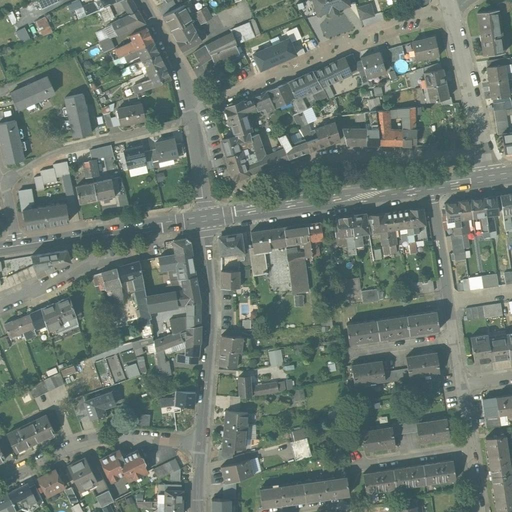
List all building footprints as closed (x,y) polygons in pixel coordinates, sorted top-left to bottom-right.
[(56,0),(37,0),(42,10),(58,2),(56,0)] [(94,0),(95,2),(84,7),(86,15),(97,11),(98,10),(108,5),(116,1),(115,0),(94,0)] [(131,0),(122,0),(129,15),(137,10),(131,0)] [(312,0),(310,0),(295,4),(303,18),(317,14),(312,0)] [(312,0),(317,14),(317,15),(328,12),(330,17),(332,17),(338,16),(339,14),(337,9),(349,5),(347,0),(312,0)] [(511,0),(508,0),(495,5),(500,16),(511,10),(511,0)] [(79,2),(68,6),(71,13),(82,8),(79,2)] [(165,4),(157,8),(160,13),(168,9),(165,4)] [(370,4),(357,8),(360,20),(374,16),(370,4)] [(108,5),(98,10),(103,23),(114,17),(108,5)] [(184,5),(162,16),(171,33),(190,23),(192,21),(184,5)] [(205,7),(195,13),(200,23),(210,18),(209,15),(205,7)] [(129,15),(111,25),(116,36),(123,33),(144,24),(137,10),(129,15)] [(497,10),(476,13),(483,56),(503,53),(497,10)] [(45,17),(38,20),(43,31),(47,29),(44,23),(47,21),(45,17)] [(259,35),(253,21),(248,23),(254,37),(259,35)] [(190,23),(171,33),(176,41),(194,30),(190,23)] [(248,23),(231,30),(231,33),(236,44),(254,37),(248,23)] [(111,25),(106,28),(110,38),(114,37),(116,36),(111,25)] [(147,28),(131,35),(134,42),(137,50),(153,43),(147,28)] [(289,39),(290,43),(301,38),(296,28),(286,32),(289,39)] [(194,30),(176,41),(182,51),(202,40),(198,34),(196,30),(194,30)] [(204,30),(198,34),(202,40),(206,35),(204,30)] [(116,36),(114,37),(116,41),(125,37),(123,33),(116,36)] [(231,33),(221,38),(225,49),(233,46),(236,44),(231,33)] [(435,36),(426,38),(426,39),(412,42),(416,61),(439,56),(435,36)] [(221,38),(210,44),(205,46),(210,55),(211,54),(225,49),(221,38)] [(273,46),(280,62),(296,55),(290,43),(289,39),(273,46)] [(134,42),(116,50),(118,55),(119,58),(121,57),(137,50),(134,42)] [(153,43),(137,50),(140,54),(143,61),(159,54),(153,43)] [(402,45),(387,50),(392,62),(405,58),(402,45)] [(205,46),(193,53),(201,65),(212,58),(211,54),(210,55),(205,46)] [(225,49),(211,54),(212,58),(214,63),(218,61),(234,54),(236,53),(233,46),(225,49)] [(253,55),(260,71),(280,62),(273,46),(253,55)] [(137,50),(121,57),(123,61),(124,63),(137,57),(140,54),(137,50)] [(379,52),(361,59),(362,62),(367,79),(368,78),(386,73),(379,52)] [(159,54),(143,61),(145,66),(147,71),(145,72),(145,74),(164,66),(159,54)] [(234,54),(218,61),(220,67),(236,60),(234,54)] [(353,54),(344,58),(351,74),(350,74),(351,75),(358,72),(356,64),(353,54)] [(344,58),(329,65),(329,66),(314,73),(322,87),(350,74),(351,74),(344,58)] [(508,58),(487,61),(487,67),(504,65),(504,66),(509,65),(508,58)] [(143,61),(127,68),(129,72),(129,74),(143,68),(145,66),(143,61)] [(362,62),(356,64),(358,72),(362,84),(369,82),(368,78),(367,79),(362,62)] [(487,67),(486,67),(488,83),(506,81),(504,66),(504,65),(487,67)] [(164,66),(145,74),(146,76),(149,75),(151,79),(144,82),(147,89),(170,79),(164,66)] [(442,69),(423,73),(424,79),(422,79),(424,88),(445,83),(442,69)] [(313,72),(288,83),(295,98),(295,99),(301,96),(322,87),(314,73),(313,72)] [(46,78),(11,94),(18,110),(54,94),(46,78)] [(506,81),(488,83),(491,100),(509,97),(506,81)] [(144,82),(134,87),(137,94),(147,89),(144,82)] [(288,83),(267,92),(252,98),(256,108),(257,111),(265,108),(267,112),(292,101),(291,100),(295,98),(288,83)] [(445,83),(424,88),(427,102),(448,98),(445,83)] [(323,89),(312,95),(317,105),(320,104),(332,99),(330,94),(326,94),(323,89)] [(82,95),(65,99),(73,138),(90,134),(82,95)] [(301,96),(295,99),(295,98),(292,100),(298,114),(307,110),(301,96)] [(243,102),(228,108),(226,111),(229,120),(228,121),(226,123),(227,125),(229,127),(231,126),(234,137),(249,132),(252,132),(246,112),(256,108),(252,98),(243,102)] [(141,105),(117,110),(121,126),(145,121),(141,105)] [(414,108),(395,110),(396,117),(404,116),(404,130),(414,130),(414,114),(414,108)] [(387,110),(376,111),(377,132),(389,132),(389,130),(387,110)] [(373,129),(366,129),(366,146),(378,146),(377,132),(376,111),(368,112),(371,127),(373,127),(373,129)] [(365,113),(355,115),(356,122),(366,121),(365,113)] [(109,114),(103,116),(107,129),(113,128),(109,114)] [(14,121),(0,124),(0,136),(6,164),(23,160),(14,121)] [(335,122),(314,129),(317,138),(313,139),(306,142),(310,152),(340,141),(335,122)] [(308,124),(298,129),(302,135),(306,142),(313,139),(308,124)] [(298,129),(292,132),(296,138),(302,135),(298,129)] [(366,129),(342,129),(347,145),(366,146),(366,129)] [(389,132),(377,132),(378,146),(402,146),(402,133),(395,133),(395,130),(389,130),(389,132)] [(404,130),(402,130),(402,133),(402,146),(411,146),(411,143),(415,143),(415,133),(414,133),(414,130),(404,130)] [(249,132),(234,137),(239,151),(253,148),(250,138),(249,132)] [(511,132),(501,134),(504,153),(511,151),(511,132)] [(306,142),(291,147),(284,135),(278,138),(284,150),(285,150),(289,159),(310,152),(306,142)] [(265,157),(257,136),(250,138),(255,154),(257,162),(253,163),(254,163),(245,167),(248,175),(289,159),(285,150),(284,150),(274,154),(274,153),(265,157)] [(234,137),(222,140),(227,158),(240,154),(239,151),(234,137)] [(159,162),(178,157),(175,145),(174,140),(155,144),(156,150),(159,162)] [(181,144),(175,145),(178,157),(184,156),(181,144)] [(111,146),(89,151),(92,161),(95,161),(113,156),(111,146)] [(141,147),(124,151),(128,168),(145,164),(143,153),(141,147)] [(253,148),(239,151),(240,154),(241,158),(255,154),(253,148)] [(160,167),(159,162),(156,150),(150,151),(154,169),(160,167)] [(149,151),(143,153),(145,164),(147,170),(153,168),(149,151)] [(240,154),(227,158),(234,181),(248,175),(245,167),(254,163),(253,163),(257,162),(255,154),(241,158),(240,154)] [(67,161),(52,165),(53,168),(55,177),(62,176),(69,175),(69,173),(68,166),(67,161)] [(92,161),(89,162),(92,177),(98,176),(95,161),(92,161)] [(89,162),(83,163),(84,168),(86,178),(92,177),(89,162)] [(83,163),(68,166),(69,173),(74,172),(79,169),(84,168),(83,163)] [(53,168),(40,171),(41,176),(43,184),(56,181),(55,177),(53,168)] [(69,175),(62,176),(64,190),(72,189),(69,175)] [(43,184),(41,176),(34,177),(36,191),(44,189),(43,184)] [(115,196),(111,179),(94,183),(97,199),(115,196)] [(94,183),(76,187),(79,203),(97,199),(94,183)] [(30,189),(18,191),(21,210),(22,210),(30,208),(30,204),(33,204),(30,189)] [(72,189),(64,190),(67,203),(75,202),(72,189)] [(511,224),(511,225),(509,216),(511,215),(511,194),(500,196),(507,245),(511,244),(511,224)] [(496,197),(483,198),(487,224),(493,223),(493,218),(491,215),(499,214),(496,197)] [(483,198),(470,200),(472,218),(480,217),(479,220),(480,225),(487,224),(483,198)] [(470,200),(457,202),(461,226),(466,226),(465,219),(472,218),(470,200)] [(457,202),(444,204),(445,210),(441,211),(442,217),(446,216),(447,222),(454,221),(455,227),(461,226),(457,202)] [(30,208),(22,210),(25,228),(68,222),(65,203),(30,208)] [(422,207),(410,209),(413,233),(414,242),(427,240),(424,220),(428,219),(427,213),(423,214),(422,207)] [(410,209),(397,211),(399,229),(407,228),(408,234),(413,233),(410,209)] [(397,211),(384,213),(387,237),(393,236),(392,230),(399,229),(397,211)] [(384,213),(366,216),(368,230),(373,229),(374,233),(381,232),(382,238),(387,237),(384,213)] [(365,214),(350,216),(354,242),(354,247),(362,246),(360,234),(368,233),(368,230),(366,216),(365,214)] [(349,216),(344,216),(344,217),(335,218),(336,220),(332,220),(334,236),(335,236),(338,235),(339,237),(346,236),(347,243),(354,242),(350,216),(349,216)] [(332,220),(326,221),(330,253),(336,252),(336,247),(337,247),(335,236),(334,236),(332,220)] [(320,222),(308,224),(311,248),(316,247),(315,241),(323,240),(320,222)] [(308,224),(283,228),(285,246),(304,243),(305,251),(311,250),(311,248),(308,224)] [(283,228),(267,230),(270,248),(285,246),(283,228)] [(267,230),(251,232),(253,248),(249,248),(253,276),(267,274),(264,250),(270,249),(270,248),(267,230)] [(462,235),(455,236),(455,233),(452,233),(453,236),(451,236),(453,254),(464,252),(463,241),(462,235)] [(241,234),(218,237),(221,256),(238,253),(238,256),(243,255),(241,234)] [(393,236),(387,237),(389,246),(393,245),(393,247),(396,247),(394,236),(393,236)] [(175,255),(158,258),(160,271),(169,269),(171,286),(166,287),(167,294),(184,291),(182,279),(196,277),(190,242),(186,239),(173,242),(175,255)] [(296,248),(286,250),(292,294),(309,292),(303,253),(297,254),(296,248)] [(67,251),(31,256),(34,266),(32,266),(37,276),(70,262),(67,251)] [(138,262),(124,266),(128,279),(127,279),(131,295),(135,293),(142,319),(139,320),(141,326),(149,323),(149,321),(150,321),(148,311),(145,299),(145,298),(138,262)] [(32,266),(1,280),(5,290),(37,276),(32,266)] [(116,268),(101,273),(106,289),(121,285),(116,268)] [(239,271),(221,271),(221,289),(239,289),(239,271)] [(101,273),(93,276),(96,286),(99,285),(100,291),(106,289),(101,273)] [(496,274),(481,276),(483,288),(483,287),(497,285),(498,286),(496,274)] [(481,276),(468,278),(468,279),(470,290),(482,288),(483,288),(481,276)] [(167,294),(145,298),(145,299),(148,311),(174,307),(200,302),(196,277),(182,279),(184,291),(167,294)] [(438,280),(426,280),(427,291),(438,290),(438,280)] [(377,289),(361,291),(363,303),(379,301),(377,289)] [(108,295),(102,297),(105,307),(111,305),(108,295)] [(70,297),(53,304),(57,312),(50,315),(54,325),(66,320),(68,327),(78,322),(70,297)] [(119,303),(115,304),(117,311),(124,309),(123,302),(119,303)] [(53,304),(41,309),(46,325),(49,338),(56,336),(53,326),(54,325),(50,315),(57,312),(53,304)] [(111,305),(105,307),(109,323),(119,320),(117,311),(115,304),(111,305)] [(501,304),(483,306),(485,318),(502,315),(501,304)] [(239,322),(250,322),(250,305),(240,305),(239,322)] [(483,306),(465,309),(467,321),(485,318),(483,306)] [(41,309),(30,314),(35,327),(36,329),(46,325),(41,309)] [(436,311),(406,316),(409,335),(439,330),(436,311)] [(200,312),(187,314),(187,318),(187,327),(200,325),(200,312)] [(25,317),(25,316),(17,320),(22,332),(25,341),(36,336),(33,328),(35,327),(30,314),(29,314),(30,315),(25,317)] [(406,316),(376,320),(379,339),(409,335),(406,316)] [(187,318),(171,319),(175,335),(187,331),(187,327),(187,318)] [(17,320),(13,322),(13,321),(5,325),(5,324),(4,325),(9,337),(22,332),(17,320)] [(376,320),(346,325),(349,344),(379,339),(376,320)] [(149,323),(141,326),(141,329),(144,328),(146,334),(141,336),(142,340),(152,338),(149,323)] [(200,325),(187,327),(187,331),(175,335),(174,335),(154,342),(156,352),(163,349),(186,340),(186,347),(191,344),(199,343),(200,335),(200,325)] [(487,338),(472,340),(471,338),(470,338),(475,364),(492,362),(488,339),(488,335),(487,335),(487,338)] [(242,338),(221,336),(220,351),(238,353),(241,353),(248,352),(247,347),(241,347),(242,338)] [(506,336),(488,339),(492,362),(510,359),(506,336)] [(5,337),(0,338),(0,339),(4,350),(10,348),(5,337)] [(142,340),(138,341),(140,347),(154,342),(152,338),(142,340)] [(191,344),(186,347),(185,347),(185,349),(178,351),(177,362),(198,364),(199,343),(191,344)] [(280,348),(266,350),(269,366),(282,363),(280,348)] [(156,352),(157,358),(164,355),(163,349),(156,352)] [(238,353),(220,351),(218,366),(236,368),(238,353)] [(421,355),(423,373),(429,372),(429,374),(439,373),(436,353),(421,355)] [(164,355),(157,358),(162,384),(167,383),(166,376),(168,375),(167,368),(170,368),(169,361),(166,362),(164,355)] [(423,373),(421,355),(406,358),(407,369),(409,377),(418,376),(418,374),(423,373)] [(366,363),(369,381),(375,380),(375,382),(384,381),(385,381),(383,372),(382,361),(366,363)] [(369,381),(366,363),(351,366),(354,385),(364,384),(363,382),(369,381)] [(407,369),(395,371),(397,381),(409,379),(409,377),(407,369)] [(395,371),(383,372),(385,381),(384,381),(384,383),(397,381),(395,371)] [(60,372),(28,388),(33,398),(64,383),(60,372)] [(249,376),(238,377),(240,397),(251,396),(278,392),(276,382),(250,386),(249,376)] [(289,380),(276,382),(278,392),(291,390),(289,380)] [(295,389),(297,400),(306,399),(305,388),(295,389)] [(195,393),(177,391),(176,398),(176,405),(193,407),(195,393)] [(85,401),(84,401),(87,409),(90,418),(96,416),(98,421),(107,418),(103,408),(115,403),(111,392),(85,401)] [(511,394),(495,397),(495,398),(482,400),(486,423),(500,420),(499,415),(506,414),(511,412),(511,394)] [(83,395),(70,400),(76,415),(82,413),(81,411),(87,409),(84,401),(85,401),(83,395)] [(240,397),(230,396),(229,407),(239,408),(240,397)] [(176,398),(168,399),(157,400),(157,403),(160,403),(162,412),(176,410),(175,405),(176,405),(176,398)] [(248,413),(225,411),(224,425),(246,427),(248,413)] [(46,415),(7,434),(15,452),(55,433),(46,415)] [(431,422),(434,441),(449,438),(446,418),(437,420),(437,421),(431,422)] [(416,421),(403,423),(405,433),(417,431),(416,423),(416,421)] [(434,441),(431,422),(425,423),(425,422),(416,423),(417,431),(419,443),(434,441)] [(403,423),(391,425),(391,427),(392,427),(393,435),(405,433),(403,423)] [(246,427),(224,425),(223,437),(246,439),(246,427)] [(377,430),(380,449),(395,447),(393,435),(392,427),(391,427),(382,428),(383,430),(377,430)] [(380,449),(377,430),(371,431),(370,430),(361,431),(364,451),(380,449)] [(485,438),(491,476),(511,473),(505,435),(485,438)] [(246,439),(223,437),(222,450),(233,451),(234,451),(234,448),(245,449),(246,439)] [(307,438),(291,442),(296,461),(312,456),(307,438)] [(120,450),(99,460),(110,482),(125,475),(128,482),(148,472),(138,451),(123,458),(120,450)] [(233,451),(222,450),(219,450),(218,461),(232,457),(233,451)] [(85,458),(67,466),(80,492),(87,488),(86,486),(97,481),(85,458)] [(175,459),(154,469),(158,479),(180,469),(175,459)] [(249,459),(221,467),(225,483),(233,481),(253,475),(249,459)] [(453,460),(423,465),(426,484),(456,479),(453,460)] [(423,465),(393,469),(396,489),(426,484),(423,465)] [(180,469),(169,475),(169,481),(180,481),(180,469)] [(393,469),(363,474),(366,493),(396,489),(393,469)] [(55,470),(38,479),(47,496),(64,487),(55,470)] [(491,476),(496,511),(505,511),(511,511),(511,480),(511,473),(491,476)] [(346,476),(303,482),(305,501),(349,494),(346,476)] [(225,483),(224,483),(224,499),(230,498),(230,499),(236,499),(236,481),(225,483)] [(303,482),(259,489),(262,507),(305,501),(303,482)] [(27,484),(7,494),(16,511),(21,509),(28,511),(31,504),(36,502),(29,488),(27,484)] [(42,501),(35,485),(29,488),(36,502),(37,504),(42,501)] [(178,485),(165,485),(165,494),(158,494),(158,502),(164,502),(183,503),(183,490),(178,490),(178,485)] [(71,488),(64,491),(71,504),(77,501),(71,488)] [(108,491),(95,497),(101,508),(113,502),(108,491)] [(7,494),(0,497),(0,509),(7,506),(9,511),(15,511),(16,511),(7,494)] [(224,499),(212,499),(212,511),(230,511),(230,499),(230,498),(224,499)] [(182,511),(183,503),(164,502),(164,511),(182,511)] [(81,503),(73,505),(74,511),(82,511),(84,511),(81,503)]
